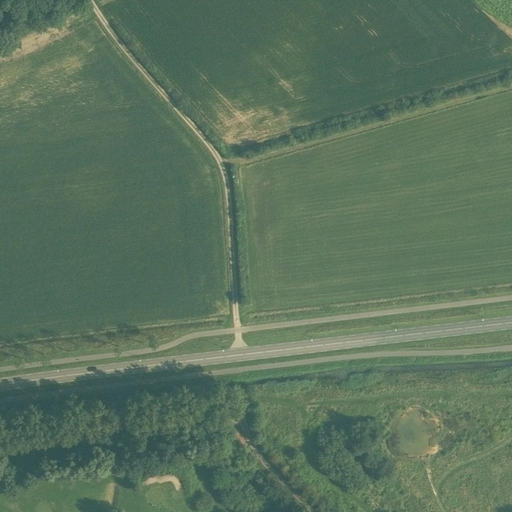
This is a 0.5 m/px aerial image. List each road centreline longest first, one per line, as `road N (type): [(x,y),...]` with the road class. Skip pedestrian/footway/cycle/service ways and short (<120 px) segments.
road 1 (secondary): [(0,384),(511,323)]
road 2 (track): [(222,164),(511,85)]
road 3 (track): [(222,164),(85,0)]
road 4 (track): [(239,355),(222,164)]
road 5 (unclassified): [(312,511),(246,436),(236,382)]
